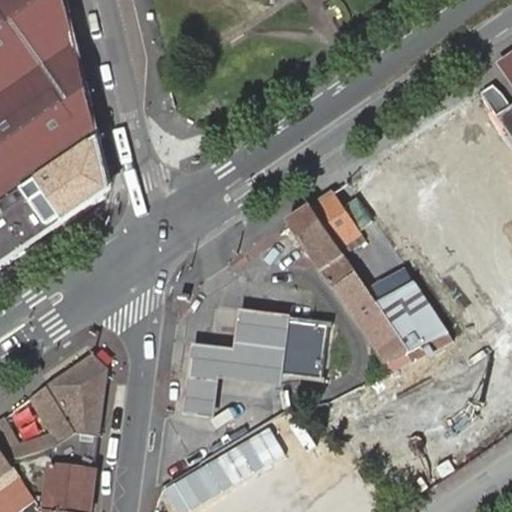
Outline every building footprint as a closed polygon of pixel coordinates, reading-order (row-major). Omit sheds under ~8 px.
[(0,0),(0,269),(66,224),(106,197),(111,184),(103,140),(79,48),(67,0),(0,0)] [(511,84),(511,54),(498,64),(511,84)] [(493,85),(482,92),(499,116),(511,135),(511,107),(511,108),(500,93),(493,85)] [(335,193),(289,223),(322,272),(346,255),(342,249),(362,235),(335,193)] [(346,255),(322,272),(387,370),(389,373),(454,340),(450,335),(441,320),(407,269),(368,289),(346,255)] [(232,355),(191,350),(182,420),(215,425),(221,382),(230,383),(279,389),(280,381),(281,381),(288,322),(286,322),(237,316),(232,355)] [(322,387),(330,328),(288,322),(281,381),(322,387)] [(7,416),(0,420),(0,445),(11,460),(56,447),(78,434),(102,436),(107,370),(93,358),(32,399),(52,433),(24,443),(7,416)] [(305,415),(314,410),(309,401),(300,405),(305,415)] [(0,445),(0,491),(14,511),(18,511),(30,504),(37,500),(20,475),(11,460),(0,445)] [(49,511),(89,511),(95,468),(49,462),(44,511),(49,511)] [(14,511),(0,491),(0,511),(14,511)]
